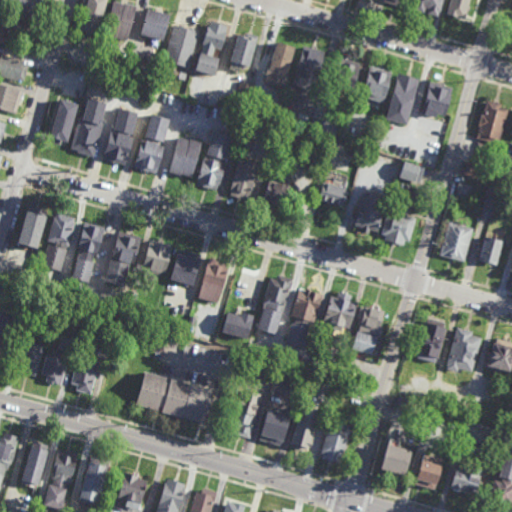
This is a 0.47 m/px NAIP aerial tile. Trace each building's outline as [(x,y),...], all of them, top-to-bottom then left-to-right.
[(41,17),(36,16),(16,11),(17,10),(7,7),(9,0),(40,0),(46,1),(41,17)] [(105,0),(99,21),(79,16),(79,12),(82,0),(105,0)] [(405,0),(404,8),(382,2),(382,0),(405,0)] [(439,0),(435,16),(409,9),(411,0),(439,0)] [(478,0),(472,22),(470,21),(469,26),(449,21),(451,14),(449,14),(453,0),(478,0)] [(511,34),(498,30),(506,0),(511,0),(511,34)] [(121,4),(121,3),(133,6),(123,40),(112,37),(111,39),(99,36),(109,1),(121,4)] [(160,41),(137,34),(144,8),(167,15),(160,41)] [(4,32),(8,33),(6,43),(1,42),(1,43),(0,42),(0,21),(7,23),(4,32)] [(223,31),(225,32),(219,50),(212,48),(209,58),(199,54),(201,45),(200,45),(206,26),(208,27),(210,22),(224,26),(223,31)] [(187,64),(163,57),(172,25),(196,32),(187,64)] [(257,36),(248,68),(227,63),(235,33),(242,35),(243,32),(257,36)] [(87,61),(68,56),(72,40),(91,45),(87,61)] [(282,87),(263,82),(265,75),(263,74),(265,70),(266,70),(274,42),(293,47),(282,87)] [(316,78),(313,78),(310,90),(291,85),(302,46),(323,51),(316,78)] [(0,54),(24,61),(23,63),(28,65),(23,81),(19,80),(18,82),(0,76),(0,54)] [(199,54),(219,60),(214,77),(194,71),(199,54)] [(350,94),(329,89),(337,57),(359,63),(350,94)] [(81,85),(61,79),(65,66),(84,72),(81,85)] [(391,72),(383,103),(360,97),(368,66),(391,72)] [(405,125),(384,119),(397,74),(417,79),(409,107),(410,108),(405,125)] [(447,105),(445,105),(442,116),(434,113),(433,117),(419,114),(428,81),(450,87),(446,101),(448,101),(447,105)] [(248,99),(234,95),(238,82),(251,85),(248,99)] [(12,113),(0,109),(0,85),(19,91),(12,113)] [(98,123),(100,123),(90,157),(74,152),(74,151),(67,149),(76,119),(79,120),(85,99),(103,104),(98,123)] [(497,145),(474,139),(478,127),(475,127),(479,113),(481,114),(485,100),(501,104),(500,107),(507,109),(497,145)] [(128,136),(127,135),(126,137),(130,138),(122,166),(99,159),(107,132),(111,133),(112,131),(110,130),(116,109),(134,114),(128,136)] [(63,148),(42,143),(49,112),(71,118),(63,148)] [(306,132),(293,129),(297,113),(310,116),(306,132)] [(160,143),(159,142),(158,146),(162,147),(154,174),(131,168),(139,140),(141,141),(142,137),(141,137),(148,115),(166,120),(160,143)] [(221,166),(222,166),(216,187),(215,187),(214,191),(194,185),(195,181),(194,180),(200,159),(202,160),(210,133),(229,138),(221,166)] [(186,141),(187,140),(199,143),(189,178),(178,175),(177,176),(165,172),(175,138),(186,141)] [(249,170),(254,171),(248,196),(246,196),(245,200),(228,196),(235,164),(237,164),(238,160),(251,163),(249,170)] [(415,183),(398,179),(403,162),(419,167),(415,183)] [(472,178),(460,174),(463,162),(476,165),(472,178)] [(341,207),(317,201),(322,183),(317,182),(320,169),(325,170),(325,171),(347,176),(344,189),(345,189),(341,207)] [(284,205),(274,203),(274,205),(270,204),(271,202),(262,199),(267,181),(289,188),(284,205)] [(466,201),(452,197),(456,182),(471,187),(466,201)] [(497,205),(483,201),(487,186),(501,189),(497,205)] [(375,233),(368,231),(367,235),(360,233),(361,229),(353,226),(353,225),(348,224),(351,214),(356,215),(361,195),(384,201),(375,233)] [(408,211),(406,217),(415,219),(408,243),(404,242),(403,247),(383,242),(385,237),(380,236),(387,212),(390,213),(391,207),(408,211)] [(32,251),(13,245),(22,212),(24,213),(26,208),(43,213),(32,251)] [(70,225),(73,225),(66,248),(65,248),(57,274),(38,268),(44,246),(51,248),(52,244),(43,242),(50,219),(52,219),(54,214),(72,219),(70,225)] [(464,225),(463,227),(471,229),(462,264),(437,258),(446,222),(449,223),(450,221),(464,225)] [(101,228),(94,255),(92,254),(90,263),(91,263),(85,284),(69,280),(74,259),(75,259),(77,250),(74,249),(81,223),(101,228)] [(131,264),(128,263),(120,289),(101,283),(107,260),(114,262),(114,261),(108,259),(116,232),(139,239),(131,264)] [(495,266),(477,261),(483,237),(501,242),(495,266)] [(162,275),(159,274),(158,276),(145,272),(146,270),(140,268),(148,241),(170,247),(162,275)] [(186,286),(168,280),(171,270),(170,270),(172,262),(173,262),(176,254),(194,260),(186,286)] [(220,292),(218,292),(215,304),(196,299),(205,265),(225,270),(220,292)] [(291,281),(281,316),(280,315),(274,337),(255,331),(262,306),(261,306),(269,279),(274,281),(276,276),(291,281)] [(321,295),(320,300),(319,300),(312,325),(307,324),(303,340),(305,340),(302,351),(284,345),(289,325),(292,326),(294,320),(289,318),(296,292),(303,294),(304,290),(321,295)] [(132,309),(123,307),(127,292),(136,294),(132,309)] [(350,296),(349,302),(355,304),(348,331),(341,329),(340,332),(328,329),(329,326),(321,323),(328,298),(335,299),(336,293),(341,295),(342,292),(346,294),(346,295),(350,296)] [(379,311),(384,313),(380,329),(382,329),(379,338),(358,333),(359,328),(356,327),(358,320),(356,319),(359,307),(364,309),(364,307),(369,309),(370,305),(380,307),(379,311)] [(2,367),(1,366),(0,371),(0,315),(14,319),(8,342),(9,342),(2,367)] [(239,318),(240,315),(251,318),(245,342),(220,335),(225,315),(239,318)] [(193,326),(187,324),(189,317),(195,318),(193,326)] [(443,330),(445,331),(437,361),(435,360),(433,365),(416,360),(417,355),(415,355),(424,325),(426,326),(428,320),(444,325),(443,330)] [(470,374),(457,370),(456,373),(445,370),(456,329),(470,333),(469,337),(479,340),(470,374)] [(351,352),(356,332),(379,338),(373,358),(351,352)] [(31,346),(41,348),(33,378),(20,375),(21,372),(13,370),(20,342),(23,343),(24,339),(32,341),(31,346)] [(511,359),(508,375),(485,369),(491,345),(493,346),(495,339),(511,344),(511,359)] [(59,387),(43,383),(45,378),(39,376),(44,356),(50,358),(52,352),(67,356),(59,387)] [(88,396),(74,392),(75,386),(69,384),(74,364),(80,366),(82,360),(97,364),(88,396)] [(270,382),(258,379),(263,365),(275,369),(270,382)] [(353,383),(345,381),(347,372),(355,374),(353,383)] [(167,385),(168,382),(190,388),(186,403),(207,409),(202,425),(181,419),(181,420),(159,414),(160,410),(156,409),(155,413),(133,407),(142,375),(163,380),(162,384),(167,385)] [(442,395),(430,392),(434,377),(446,380),(442,395)] [(256,412),(248,440),(232,436),(234,430),(228,429),(235,406),(237,406),(238,402),(239,402),(242,390),(260,396),(256,412)] [(410,411),(395,406),(397,398),(413,402),(410,411)] [(287,412),(290,413),(280,449),(259,443),(268,408),(281,411),(282,407),(288,409),(287,412)] [(511,427),(502,425),(507,408),(511,408),(511,427)] [(308,453),(301,451),(301,453),(293,451),(293,448),(289,447),(300,409),(318,414),(309,446),(310,446),(308,453)] [(349,429),(348,432),(349,433),(341,462),(339,461),(338,466),(321,461),(322,457),(319,456),(328,426),(337,429),(338,426),(349,429)] [(14,448),(16,449),(12,460),(11,459),(9,463),(8,463),(7,468),(5,468),(0,484),(0,434),(2,435),(4,430),(18,435),(14,448)] [(47,448),(38,482),(21,478),(31,443),(47,448)] [(70,482),(67,482),(64,496),(65,497),(62,507),(43,502),(48,481),(52,482),(53,478),(52,478),(54,472),(51,471),(57,450),(77,455),(70,482)] [(394,451),(402,453),(402,454),(410,457),(403,480),(393,477),(392,481),(384,478),(385,474),(379,472),(385,450),(394,453),(394,451)] [(511,478),(510,482),(511,482),(511,486),(508,503),(505,502),(504,507),(489,504),(490,497),(486,496),(491,476),(497,478),(499,473),(497,473),(502,454),(511,456),(511,478)] [(432,486),(412,481),(415,471),(419,472),(423,457),(439,461),(432,486)] [(481,466),(475,485),(480,487),(476,499),(463,495),(464,490),(448,486),(454,464),(456,464),(458,459),(481,466)] [(105,473),(102,482),(104,482),(103,484),(101,484),(96,505),(80,501),(84,485),(82,484),(86,468),(88,468),(89,461),(107,466),(105,473)] [(136,475),(135,476),(145,479),(137,509),(123,505),(125,498),(115,496),(122,471),(136,475)] [(184,482),(182,486),(183,487),(175,511),(154,511),(164,481),(165,481),(166,477),(184,482)] [(189,511),(194,492),(200,494),(201,489),(215,493),(210,511),(189,511)] [(252,506),(250,511),(218,511),(223,498),(252,506)]
